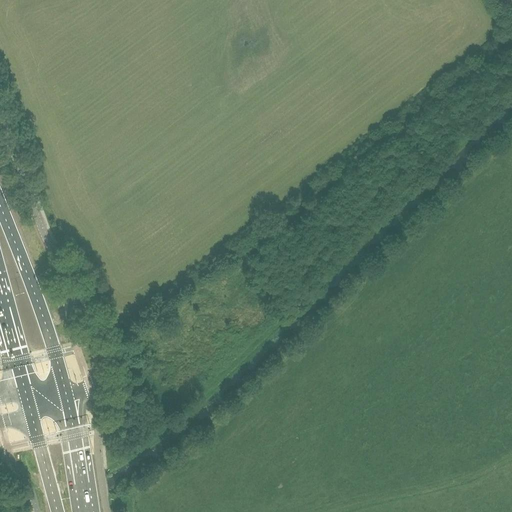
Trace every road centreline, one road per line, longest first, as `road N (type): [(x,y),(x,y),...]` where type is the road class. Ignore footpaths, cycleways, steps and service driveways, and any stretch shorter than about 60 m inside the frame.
road 1 (secondary): [(64,387),(91,376),(96,342),(43,236),(0,119)]
road 2 (primary): [(64,387),(0,199)]
road 3 (primary): [(90,511),(64,387)]
